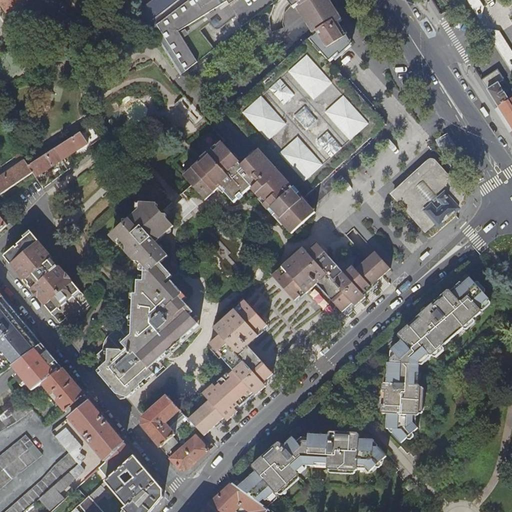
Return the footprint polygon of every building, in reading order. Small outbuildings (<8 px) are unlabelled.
[(0,0),(10,14),(29,0),(0,0)] [(155,0),(140,11),(149,24),(179,0),(155,0)] [(179,0),(149,24),(180,76),(199,63),(179,32),(232,0),(179,0)] [(285,0),(291,7),(294,5),(303,19),(311,34),(315,32),(316,34),(310,39),(329,61),(338,53),(340,56),(350,46),(348,43),(349,42),(337,21),(341,19),(332,4),(329,0),(285,0)] [(388,126),(354,87),(331,66),(310,39),(227,112),(260,150),(266,156),(303,200),(339,168),(388,126)] [(482,80),(499,107),(509,100),(499,84),(505,80),(499,70),(482,80)] [(511,98),(509,100),(499,107),(511,127),(511,98)] [(82,133),(29,167),(34,173),(37,178),(90,144),(92,146),(102,139),(94,127),(83,135),(82,133)] [(314,212),(303,200),(266,156),(260,150),(242,166),(240,164),(241,163),(223,142),(222,144),(219,140),(207,150),(208,152),(203,157),(202,156),(183,172),(186,175),(185,176),(204,199),(219,186),(221,188),(234,202),(249,187),(251,188),(291,233),(314,212)] [(0,177),(0,192),(1,194),(34,173),(29,167),(25,161),(0,177)] [(433,161),(393,194),(426,231),(436,222),(440,226),(450,217),(459,209),(455,205),(461,200),(462,192),(433,161)] [(219,186),(204,199),(206,201),(221,188),(219,186)] [(249,187),(234,202),(235,203),(251,188),(249,187)] [(145,267),(145,272),(152,271),(162,263),(169,257),(164,251),(157,242),(174,226),(157,207),(158,204),(140,204),(140,210),(128,220),(124,220),(123,225),(116,232),(123,241),(119,244),(135,261),(138,259),(145,267)] [(314,212),(291,233),(292,235),(316,214),(314,212)] [(116,232),(111,235),(119,244),(123,241),(116,232)] [(9,259),(7,260),(23,279),(23,280),(30,281),(30,285),(30,287),(34,293),(33,294),(38,299),(39,298),(44,304),(46,303),(48,305),(46,307),(60,324),(88,301),(59,266),(57,267),(51,260),(53,259),(33,235),(26,241),(24,239),(8,253),(10,254),(9,259)] [(302,249),(273,276),(295,301),(305,293),(307,295),(311,290),(318,284),(343,312),(353,303),(356,307),(366,298),(363,294),(376,283),(382,277),(367,261),(356,271),(353,268),(345,275),(318,246),(308,254),(302,249)] [(362,255),(367,261),(376,253),(371,247),(362,255)] [(376,253),(367,261),(382,277),(390,270),(376,253)] [(113,341),(97,356),(102,362),(105,363),(107,363),(107,370),(103,370),(100,373),(118,395),(129,398),(155,374),(150,369),(199,326),(198,324),(199,321),(198,317),(199,317),(193,310),(184,300),(180,296),(183,294),(172,282),(168,285),(166,283),(173,276),(162,263),(152,271),(145,272),(144,282),(141,284),(138,285),(134,326),(131,325),(131,327),(124,327),(124,328),(120,329),(118,330),(115,332),(112,334),(109,336),(113,341)] [(466,274),(464,277),(467,281),(486,302),(489,299),(466,274)] [(486,302),(467,281),(453,294),(450,290),(448,291),(427,309),(399,335),(399,337),(402,341),(392,350),(396,354),(390,359),(390,363),(388,363),(387,384),(385,383),(383,385),(382,392),(381,412),(383,414),(387,414),(387,429),(393,430),(393,433),(402,443),(418,428),(414,423),(414,416),(418,416),(420,415),(421,387),(420,385),(418,385),(415,385),(416,372),(419,372),(420,362),(429,354),(431,356),(433,356),(481,313),(482,310),(480,308),(486,302)] [(376,283),(363,294),(366,298),(379,287),(376,283)] [(305,293),(295,301),(297,303),(307,295),(305,293)] [(3,297),(0,298),(0,301),(7,310),(12,306),(3,297)] [(15,366),(39,348),(33,340),(37,337),(18,314),(12,306),(7,310),(0,301),(0,350),(2,350),(15,366)] [(215,384),(204,394),(210,401),(189,419),(205,435),(216,427),(225,418),(228,422),(238,412),(236,409),(254,393),(256,396),(262,391),(267,387),(264,384),(274,375),(248,346),(259,336),(257,333),(267,325),(246,301),(215,328),(221,335),(212,344),(235,371),(217,387),(215,384)] [(353,303),(343,312),(346,315),(356,307),(353,303)] [(259,336),(269,327),(267,325),(257,333),(259,336)] [(39,348),(43,345),(37,337),(33,340),(39,348)] [(43,384),(63,369),(56,360),(43,345),(39,348),(15,366),(13,367),(19,374),(27,384),(33,392),(43,384)] [(105,363),(97,370),(100,373),(103,370),(107,370),(107,363),(105,363)] [(75,382),(63,369),(43,384),(52,395),(56,392),(59,397),(56,400),(66,412),(86,396),(75,382)] [(19,374),(15,377),(23,387),(27,384),(19,374)] [(274,375),(264,384),(267,387),(277,378),(274,375)] [(254,393),(236,409),(238,412),(256,396),(254,393)] [(167,423),(181,411),(168,396),(144,417),(144,418),(143,425),(152,435),(162,447),(174,436),(179,432),(177,430),(174,432),(167,423)] [(0,511),(0,431),(34,409),(24,398),(0,415),(0,511),(26,511),(41,499),(55,486),(80,465),(70,453),(59,463),(45,477),(5,511),(0,511)] [(111,456),(126,443),(110,424),(91,400),(70,417),(87,438),(91,435),(93,438),(90,441),(107,461),(111,456)] [(181,411),(167,423),(174,432),(177,430),(189,419),(181,411)] [(225,418),(216,427),(218,430),(228,422),(225,418)] [(80,465),(55,486),(61,493),(68,488),(74,479),(78,477),(85,471),(81,465),(86,458),(81,454),(82,447),(78,442),(77,442),(67,429),(57,437),(70,453),(80,465)] [(328,463),(328,467),(328,470),(355,471),(357,470),(358,466),(366,466),(370,471),(387,457),(378,447),(374,447),(374,440),(360,439),(360,435),(358,433),(338,432),(331,432),(329,433),(329,436),(309,435),(308,442),(303,441),(300,444),(294,437),(285,446),(281,443),(279,443),(268,453),(253,467),(256,472),(239,487),(268,508),(277,499),(277,494),(278,494),(299,476),(299,473),(298,472),(305,465),(315,466),(315,462),(328,463)] [(27,435),(0,457),(0,489),(43,454),(27,435)] [(180,443),(174,436),(162,447),(167,454),(180,443)] [(197,436),(184,447),(198,463),(211,450),(197,436)] [(122,468),(136,456),(132,451),(126,443),(111,456),(122,468)] [(184,447),(171,459),(181,470),(189,471),(198,463),(184,447)] [(122,468),(107,481),(127,506),(123,509),(121,511),(152,511),(164,498),(164,490),(144,466),(136,456),(122,468)] [(103,485),(81,505),(86,511),(104,511),(95,501),(107,490),(103,485)] [(267,511),(269,510),(233,485),(209,506),(204,511),(267,511)] [(55,486),(41,499),(52,511),(66,498),(61,493),(55,486)]
